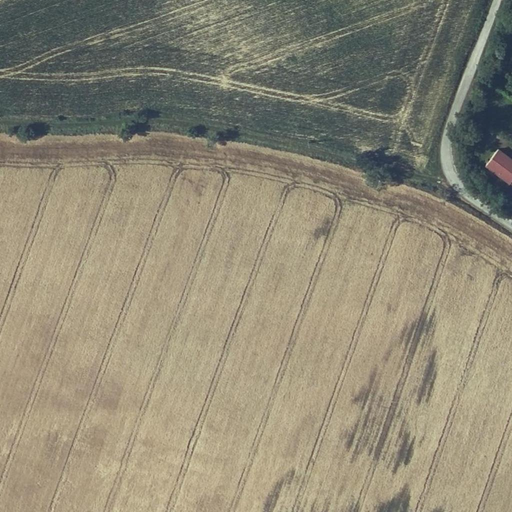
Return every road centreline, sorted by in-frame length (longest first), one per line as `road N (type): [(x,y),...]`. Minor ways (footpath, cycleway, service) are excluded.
road 1 (track): [(0,118),(203,122),(453,180)]
road 2 (unclassified): [(498,0),(446,138),(453,180),(511,227)]
